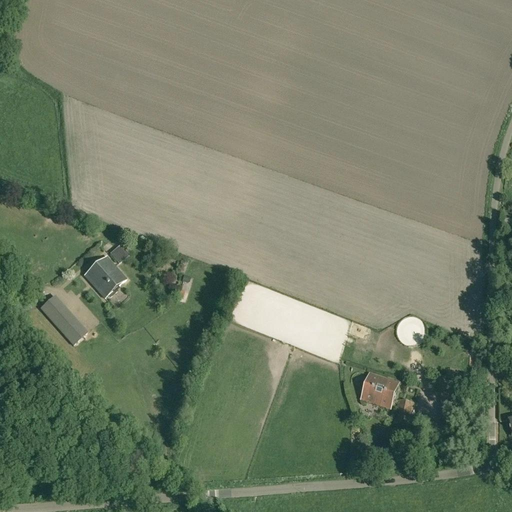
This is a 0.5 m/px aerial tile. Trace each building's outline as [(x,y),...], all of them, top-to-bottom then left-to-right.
[(120,248),(112,255),(119,264),(128,256),(120,248)] [(105,301),(109,297),(111,299),(118,293),(116,291),(126,282),(106,259),(85,278),(105,301)] [(184,277),(182,283),(189,285),(191,279),(184,277)] [(54,296),(39,310),(50,322),(65,309),(54,296)] [(79,324),(64,337),(73,348),(88,335),(79,324)] [(361,401),(391,411),(400,385),(369,375),(361,401)] [(458,388),(442,387),(441,404),(457,405),(458,388)] [(398,402),(394,425),(410,428),(414,404),(398,402)]
